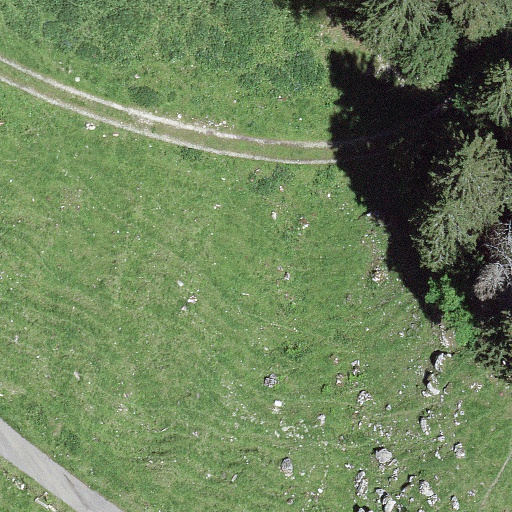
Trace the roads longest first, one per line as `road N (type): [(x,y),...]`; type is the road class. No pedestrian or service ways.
road 1 (track): [(0,67),(49,94),(178,131),(323,155),(422,142),(511,86)]
road 2 (unclassified): [(0,436),(99,511)]
